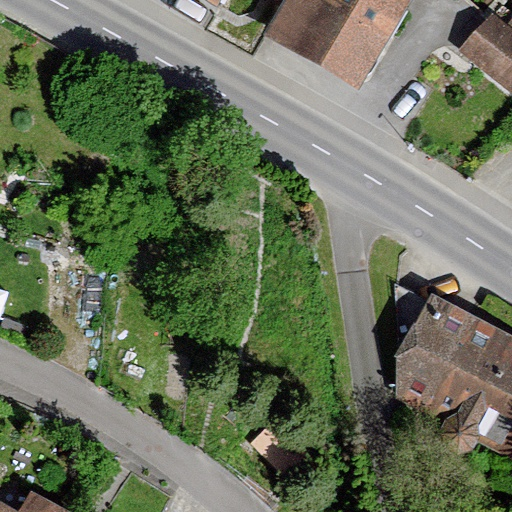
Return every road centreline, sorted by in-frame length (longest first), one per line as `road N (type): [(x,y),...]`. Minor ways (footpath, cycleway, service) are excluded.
road 1 (residential): [(339,160),(366,391),(400,511)]
road 2 (secondary): [(51,0),(339,160)]
road 3 (residential): [(233,511),(157,446),(0,356)]
road 4 (secondary): [(339,160),(511,266)]
